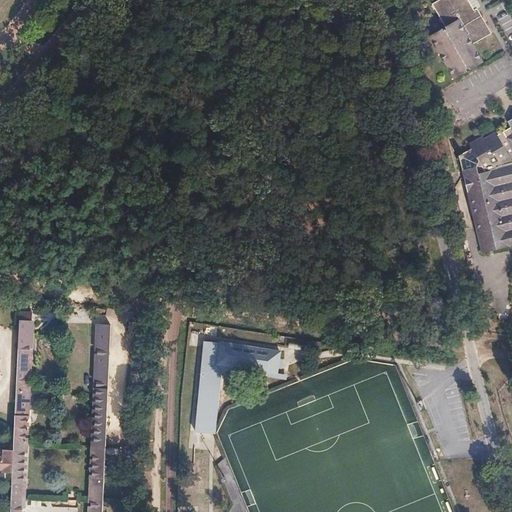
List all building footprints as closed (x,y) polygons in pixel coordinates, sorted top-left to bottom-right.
[(440,31),(427,39),(452,81),(465,73),(463,71),(467,69),(468,71),(481,63),(470,45),(489,34),(479,17),(475,19),(471,12),(463,0),(446,0),(445,1),(443,0),(438,0),(429,6),(444,31),(441,33),(440,31)] [(470,150),(458,158),(461,172),(464,172),(465,177),(463,178),(481,254),(488,253),(487,249),(492,248),(493,252),(511,246),(511,120),(508,122),(511,128),(497,137),(495,134),(482,141),(481,138),(468,146),(470,150)] [(493,131),(481,138),(482,141),(495,134),(493,131)] [(20,313),(20,322),(30,322),(31,313),(20,313)] [(15,434),(15,443),(27,443),(28,409),(31,409),(32,394),(28,394),(31,322),(30,322),(20,322),(15,434)] [(99,324),(94,446),(105,447),(110,325),(99,324)] [(193,423),(210,425),(216,377),(214,376),(215,368),(216,368),(217,365),(302,378),(305,356),(220,343),(219,344),(203,341),(193,423)] [(193,423),(192,431),(209,433),(210,425),(193,423)] [(0,450),(0,470),(4,471),(4,473),(14,473),(13,499),(25,499),(27,443),(15,443),(15,451),(0,450)] [(94,446),(92,502),(103,502),(105,447),(94,446)] [(13,499),(12,511),(24,511),(25,499),(13,499)] [(102,511),(103,502),(92,502),(91,511),(102,511)]
